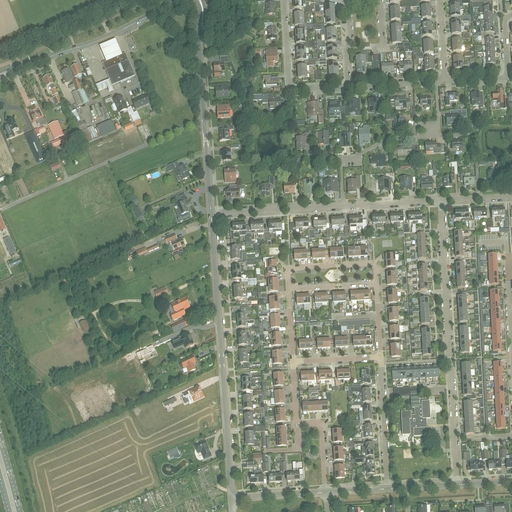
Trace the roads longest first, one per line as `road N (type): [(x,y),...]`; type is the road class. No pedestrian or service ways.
road 1 (residential): [(235,495),(211,213)]
road 2 (residential): [(455,451),(440,200)]
road 3 (unknown): [(203,119),(0,209)]
road 4 (residential): [(211,213),(202,20)]
road 5 (tertiary): [(40,60),(163,8)]
road 6 (residential): [(211,213),(343,205)]
road 7 (residential): [(380,357),(387,489)]
road 8 (residential): [(288,288),(292,268),(370,263),(376,284)]
